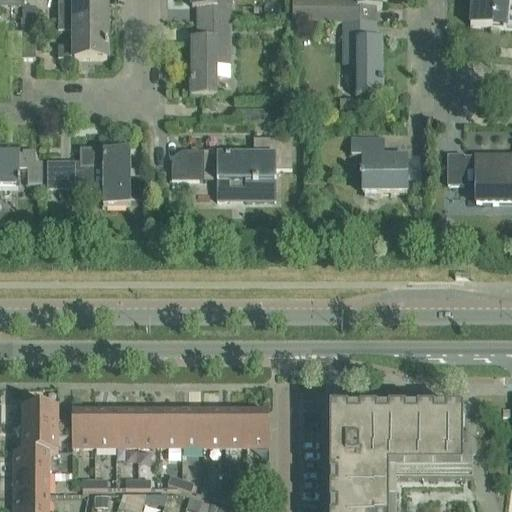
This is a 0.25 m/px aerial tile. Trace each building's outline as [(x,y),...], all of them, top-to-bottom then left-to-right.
[(23,0),(0,0),(0,9),(23,9),(23,0)] [(85,7),(84,0),(58,0),(59,35),(75,35),(107,35),(107,7),(85,7)] [(192,0),(192,10),(204,10),(204,26),(231,26),(231,0),(192,0)] [(381,0),(333,0),(334,7),(293,8),(293,26),(344,26),(371,26),(371,10),(382,10),(381,0)] [(511,0),(472,0),(471,28),(506,31),(508,6),(511,5),(511,0)] [(232,67),(231,26),(204,26),(204,36),(198,36),(198,42),(192,42),(191,99),(217,99),(217,67),(232,67)] [(371,43),(371,26),(344,26),(344,67),(358,67),(358,99),(383,99),(383,82),(382,81),(382,43),(371,43)] [(23,62),(23,35),(8,35),(8,62),(23,62)] [(36,35),(23,35),(23,62),(36,62),(36,35)] [(107,62),(107,35),(75,35),(75,50),(58,50),(59,62),(107,62)] [(361,104),(341,104),(341,116),(361,116),(361,104)] [(285,126),(285,113),(236,113),(236,126),(285,126)] [(292,173),(292,162),(292,142),(254,142),(254,158),(218,158),(218,154),(188,154),(172,169),(172,184),(217,184),(217,204),(277,204),(277,173),(292,173)] [(352,142),(352,162),(364,162),(364,197),(407,197),(407,178),(407,158),(383,158),(383,142),(352,142)] [(0,191),(19,191),(19,172),(28,172),(28,187),(43,187),(43,165),(36,165),(36,154),(23,154),(23,157),(19,157),(19,154),(0,154),(0,191)] [(131,211),(131,174),(131,154),(81,154),(81,170),(61,170),(61,165),(47,165),(47,193),(103,193),(103,211),(131,211)] [(448,158),(448,178),(448,189),(478,189),(478,207),(511,207),(511,159),(464,160),(464,158),(448,158)] [(435,227),(431,235),(448,243),(451,235),(435,227)] [(58,425),(59,411),(23,411),(23,431),(17,431),(17,436),(23,436),(23,454),(50,454),(49,457),(68,457),(68,442),(72,442),(72,425),(58,425)] [(94,451),(94,416),(72,416),(72,425),(72,442),(72,451),(94,451)] [(116,451),(116,416),(94,416),(94,451),(116,451)] [(138,451),(138,416),(116,416),(116,451),(138,451)] [(160,451),(160,416),(138,416),(138,451),(160,451)] [(182,451),(182,416),(160,416),(160,451),(182,451)] [(204,451),(204,416),(182,416),(182,451),(204,451)] [(225,451),(225,416),(204,416),(204,451),(225,451)] [(246,451),(246,416),(225,416),(225,451),(246,451)] [(269,451),(270,416),(246,416),(246,451),(269,451)] [(329,511),(396,511),(397,482),(473,482),(473,461),(463,461),(463,416),(330,416),(329,511)] [(50,478),(49,457),(50,454),(23,454),(14,454),(14,478),(50,478)] [(247,491),(257,491),(269,491),(269,482),(257,482),(257,476),(247,477),(247,491)] [(49,499),(50,478),(14,478),(14,499),(49,499)] [(180,492),(183,484),(171,480),(168,488),(180,492)] [(95,492),(95,484),(83,485),(84,493),(95,492)] [(108,484),(95,484),(95,492),(108,492),(108,484)] [(138,493),(138,484),(126,484),(126,493),(138,493)] [(151,484),(138,484),(138,493),(151,493),(151,484)] [(195,487),(183,484),(180,492),(192,496),(195,487)] [(223,506),(226,497),(214,494),(211,503),(223,506)] [(235,510),(237,501),(226,497),(223,506),(235,510)] [(145,499),(143,507),(156,511),(160,498),(145,499)] [(49,511),(49,499),(14,499),(13,511),(49,511)] [(200,511),(203,505),(191,501),(187,511),(190,511),(200,511)]
